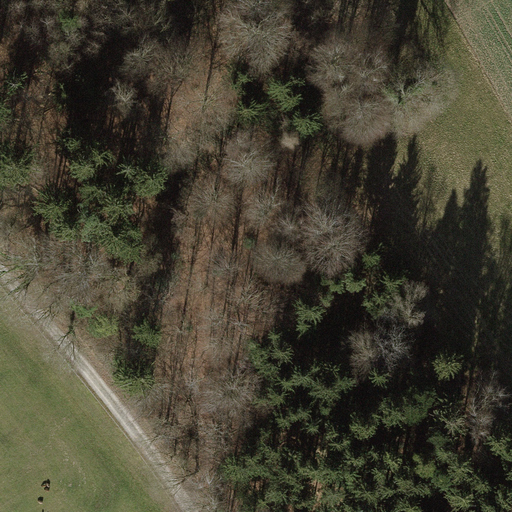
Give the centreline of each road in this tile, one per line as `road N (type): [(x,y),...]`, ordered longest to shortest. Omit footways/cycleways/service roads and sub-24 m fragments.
road 1 (track): [(185,511),(0,271)]
road 2 (track): [(214,0),(308,158)]
